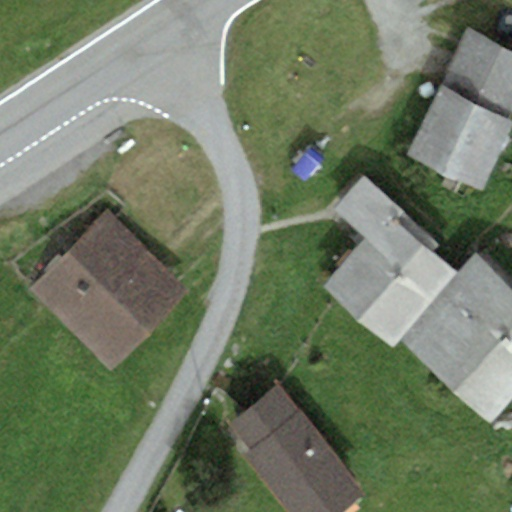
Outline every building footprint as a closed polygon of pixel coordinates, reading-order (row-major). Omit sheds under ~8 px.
[(511,48),(466,27),(408,154),(482,188),(511,122),(511,48)] [(365,237),(322,287),(390,346),(454,271),(432,252),(440,243),(361,176),(332,209),(365,237)] [(188,291),(107,210),(28,289),(109,370),(188,291)] [(511,395),(511,287),(475,254),(397,339),(488,422),(511,395)] [(238,454),(284,511),(337,511),(363,492),(276,383),(226,423),(246,448),(238,454)]
